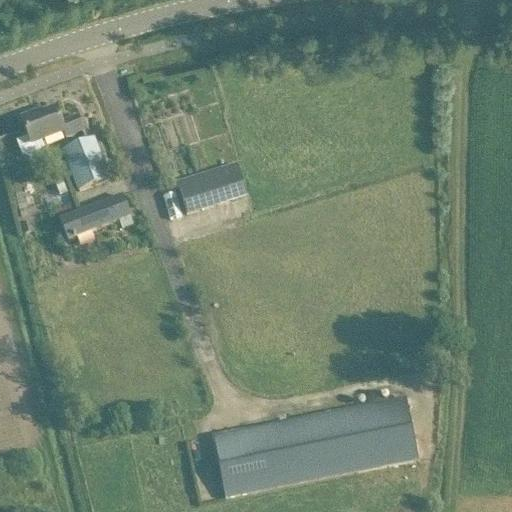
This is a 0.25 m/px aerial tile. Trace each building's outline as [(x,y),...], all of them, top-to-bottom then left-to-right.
[(62,125),(56,110),(36,118),(34,115),(21,120),(28,138),(17,142),(22,156),(30,160),(45,155),(41,143),(65,134),(66,139),(83,132),(78,118),(62,125)] [(75,181),(105,169),(93,140),(64,151),(75,181)] [(187,216),(248,197),(238,166),(177,185),(187,216)] [(80,193),(110,181),(105,169),(75,181),(80,193)] [(60,221),(68,242),(130,218),(122,198),(60,221)] [(224,502),(420,463),(407,399),(212,438),(224,502)]
